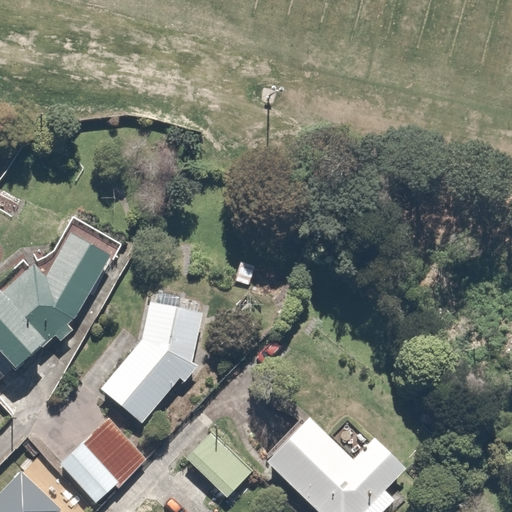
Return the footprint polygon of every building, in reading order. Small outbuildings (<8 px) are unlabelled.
[(0,375),(15,392),(79,324),(115,257),(59,226),(39,269),(21,261),(0,279),(0,375)] [(136,352),(89,401),(139,437),(187,381),(201,321),(143,305),(136,352)] [(305,422),(262,470),(309,511),(373,511),(410,472),(374,439),(352,464),(305,422)] [(99,511),(142,475),(100,428),(46,476),(78,511),(99,511)] [(223,511),(224,511),(250,484),(204,443),(178,472),(223,511)]
